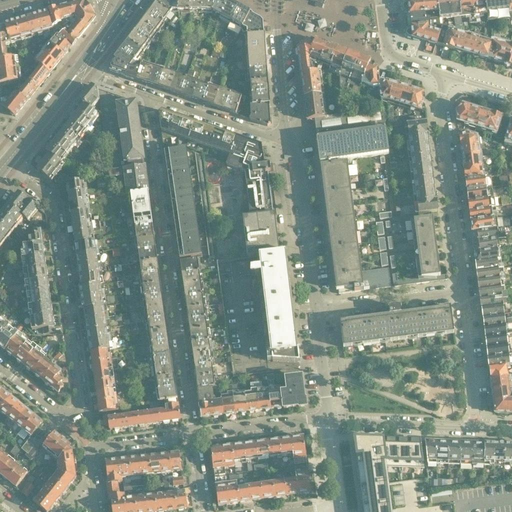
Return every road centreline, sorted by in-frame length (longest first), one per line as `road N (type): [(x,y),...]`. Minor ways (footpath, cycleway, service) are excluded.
road 1 (residential): [(0,368),(72,427),(81,402),(52,199),(0,163)]
road 2 (residential): [(146,95),(192,437)]
road 3 (residential): [(458,292),(439,101),(445,76)]
road 4 (residential): [(321,419),(511,430)]
road 5 (residential): [(316,310),(295,146),(285,132)]
road 6 (residential): [(96,511),(88,449),(192,437)]
road 7 (residential): [(146,95),(272,137),(285,132)]
road 8 (residential): [(316,310),(458,292)]
road 9 (residential): [(285,132),(274,0)]
road 10 (residential): [(192,437),(321,419)]
road 11 (tertiary): [(0,163),(81,66)]
road 12 (residential): [(475,412),(458,292)]
